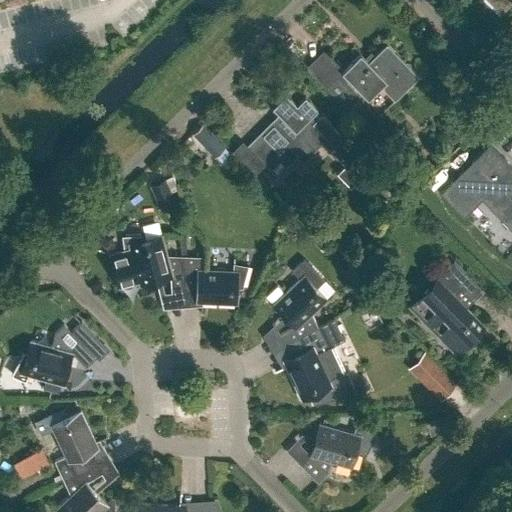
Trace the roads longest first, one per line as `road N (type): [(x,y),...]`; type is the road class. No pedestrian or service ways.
road 1 (residential): [(379,511),(511,382),(511,97),(418,0)]
road 2 (residential): [(44,252),(305,0)]
road 3 (residential): [(142,357),(232,360),(239,451)]
road 4 (residential): [(239,451),(147,443),(142,357)]
road 5 (residential): [(142,357),(44,252)]
